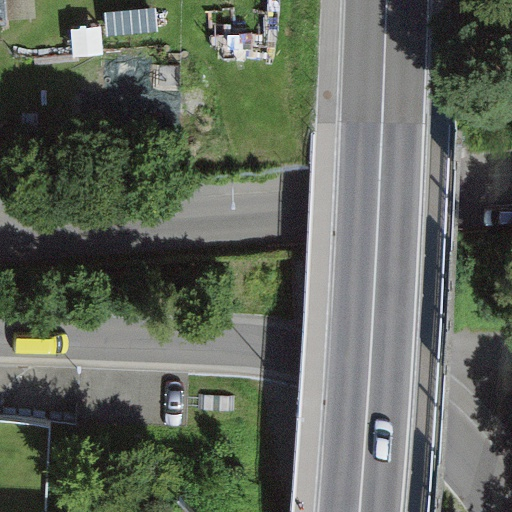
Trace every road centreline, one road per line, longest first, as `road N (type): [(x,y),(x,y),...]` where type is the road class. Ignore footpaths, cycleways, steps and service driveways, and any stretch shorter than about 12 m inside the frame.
road 1 (residential): [(0,236),(511,195)]
road 2 (primary): [(387,0),(360,511)]
road 3 (residential): [(0,337),(268,349),(382,384)]
road 4 (residential): [(382,384),(460,450),(502,511)]
road 5 (unclassified): [(382,384),(511,358)]
